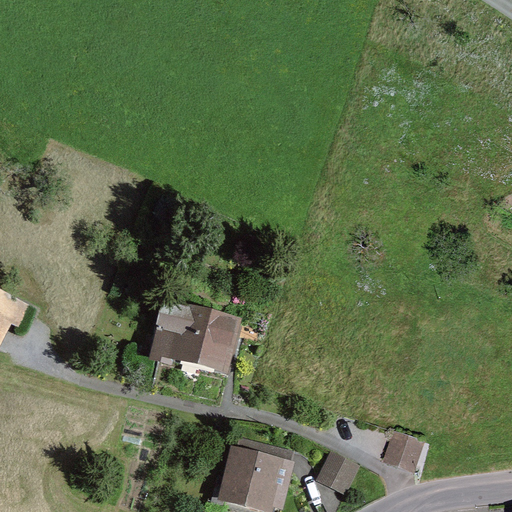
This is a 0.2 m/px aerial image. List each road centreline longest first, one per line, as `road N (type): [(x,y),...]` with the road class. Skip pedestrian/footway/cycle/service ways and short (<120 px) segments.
road 1 (unknown): [(47,347),(139,383),(278,413),(346,445),(421,504)]
road 2 (tertiary): [(511,488),(391,511)]
